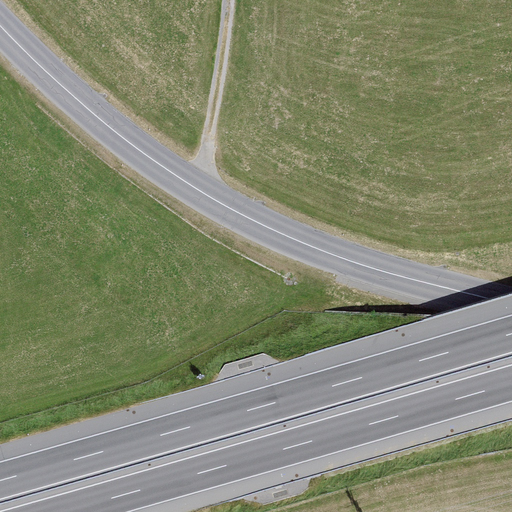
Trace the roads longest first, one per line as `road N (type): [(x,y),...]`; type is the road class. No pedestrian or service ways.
road 1 (primary): [(511,303),(387,270),(254,219),(142,150),(0,23)]
road 2 (motorway): [(511,334),(0,478)]
road 3 (motorway): [(53,511),(511,381)]
road 4 (track): [(228,0),(198,188)]
